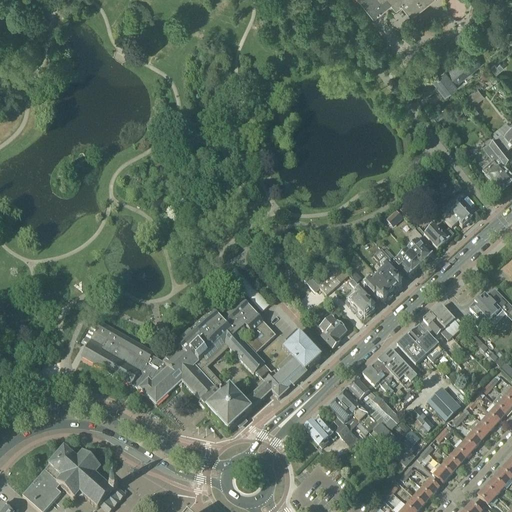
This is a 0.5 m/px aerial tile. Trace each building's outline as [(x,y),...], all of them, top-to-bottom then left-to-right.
[(357,0),(359,2),(373,20),(376,17),(386,9),(384,6),(388,3),(395,12),(401,7),(411,18),(418,13),(425,7),(433,0),(357,0)] [(446,75),(445,72),(433,81),(445,96),(458,85),(457,83),(479,65),(471,56),(453,70),(452,70),(446,75)] [(496,75),(500,71),(504,68),(500,63),(496,67),(495,65),(491,68),(496,75)] [(475,103),(484,97),(477,88),(469,94),(475,103)] [(433,115),(437,121),(441,117),(438,112),(433,115)] [(501,138),(495,143),(504,155),(510,150),(511,151),(511,133),(504,141),(501,138)] [(504,155),(495,143),(495,142),(483,153),(493,164),(482,174),(496,189),(494,191),(497,195),(499,193),(500,194),(511,184),(501,172),(511,163),(504,155)] [(433,203),(428,197),(423,201),(429,207),(433,203)] [(471,221),(471,220),(475,216),(467,207),(462,211),(458,206),(456,208),(451,203),(445,209),(449,214),(442,221),(451,231),(458,225),(462,230),(471,221)] [(398,224),(402,220),(396,213),(392,217),(398,224)] [(427,246),(429,244),(437,252),(448,242),(447,242),(453,237),(448,232),(443,237),(434,228),(424,237),(421,234),(418,236),(427,246)] [(427,246),(418,236),(414,232),(408,238),(408,239),(408,241),(409,242),(409,243),(409,244),(410,245),(413,248),(407,253),(420,268),(428,261),(432,257),(426,252),(430,248),(427,246)] [(420,268),(407,253),(395,264),(385,252),(381,255),(389,263),(392,267),(393,266),(398,271),(400,270),(408,278),(412,275),(413,275),(420,268)] [(389,263),(381,255),(379,253),(373,259),(378,265),(376,267),(380,271),(374,276),(391,295),(392,294),(393,295),(395,295),(398,292),(398,291),(397,290),(397,289),(398,289),(401,286),(397,282),(399,281),(386,266),(389,263)] [(326,298),(340,285),(346,280),(350,283),(348,285),(356,293),(347,301),(349,304),(358,314),(357,315),(357,316),(360,319),(362,320),(362,319),(364,320),(370,315),(374,312),(370,308),(374,304),(359,289),(352,281),(352,282),(339,267),(330,275),(317,287),(319,291),(326,298)] [(353,272),(348,267),(344,271),(349,276),(353,272)] [(354,273),(349,277),(356,284),(361,280),(354,273)] [(391,295),(374,276),(363,287),(376,302),(379,300),(382,304),(386,301),(385,300),(386,300),(387,301),(388,301),(391,298),(391,297),(390,295),(391,295)] [(308,278),(306,280),(303,282),(314,295),(319,291),(317,287),(308,278)] [(484,296),(469,311),(478,321),(474,325),(481,332),(488,325),(490,327),(492,329),(504,317),(511,324),(511,309),(494,292),(487,299),(484,296)] [(162,364),(151,358),(153,354),(100,325),(80,360),(131,388),(132,387),(136,390),(137,389),(139,391),(155,407),(178,386),(181,383),(183,385),(199,403),(198,405),(204,411),(205,410),(227,433),(235,426),(237,424),(243,419),(266,398),(271,393),(278,401),(288,391),(287,390),(273,375),(263,385),(243,403),(229,387),(223,392),(218,387),(221,385),(206,369),(212,364),(228,349),(253,376),(255,375),(260,380),(269,372),(264,366),(264,365),(258,358),(255,356),(275,338),(241,302),(220,321),(219,322),(213,315),(177,348),(178,349),(175,353),(174,352),(162,364)] [(431,316),(430,316),(444,331),(457,320),(452,315),(450,317),(441,308),(431,317),(431,316)] [(430,316),(419,327),(432,341),(437,337),(440,335),(447,343),(451,339),(444,331),(430,316)] [(325,335),(321,339),(332,351),(338,344),(337,343),(346,334),(337,324),(336,325),(331,319),(320,329),(325,335)] [(419,327),(407,338),(426,358),(431,364),(443,353),(438,347),(432,341),(419,327)] [(277,372),(273,375),(287,390),(291,386),(292,388),(306,375),(303,372),(307,369),(308,370),(320,359),(311,348),(312,347),(308,343),(306,344),(297,333),(284,345),(286,346),(282,350),(290,359),(277,372)] [(407,338),(396,348),(415,368),(426,358),(407,338)] [(503,357),(499,352),(495,356),(499,361),(503,357)] [(388,353),(378,363),(392,379),(398,384),(404,379),(409,385),(416,379),(391,353),(388,353)] [(378,363),(370,369),(387,387),(390,384),(389,382),(392,379),(378,363)] [(370,369),(362,377),(374,389),(378,386),(381,389),(382,389),(389,397),(393,393),(387,387),(370,369)] [(488,386),(492,389),(497,384),(493,380),(488,386)] [(369,394),(357,382),(346,393),(363,409),(370,402),(371,403),(375,400),(375,399),(374,399),(369,394)] [(471,398),(480,388),(475,384),(466,393),(471,398)] [(492,389),(488,386),(482,393),(486,397),(492,389)] [(511,390),(508,387),(500,396),(504,400),(511,406),(511,390)] [(442,391),(427,405),(445,424),(446,423),(452,417),(460,410),(442,391)] [(336,403),(368,434),(371,431),(373,433),(399,459),(396,461),(405,469),(415,459),(401,446),(401,445),(395,440),(380,425),(377,428),(376,427),(377,425),(367,416),(368,416),(345,394),(336,403)] [(500,396),(492,405),(496,408),(505,416),(511,408),(511,406),(504,400),(500,396)] [(473,403),(477,406),(481,401),(477,397),(473,403)] [(374,405),(390,420),(384,427),(389,433),(396,426),(396,427),(401,422),(384,407),(385,406),(379,400),(374,405)] [(336,403),(327,412),(336,420),(332,423),(337,429),(333,433),(350,451),(358,443),(350,434),(356,428),(365,438),(368,434),(336,403)] [(477,406),(473,403),(468,408),(472,412),(477,406)] [(432,428),(414,408),(404,418),(422,437),(432,428)] [(496,408),(488,417),(497,425),(505,416),(496,408)] [(456,420),(461,424),(465,418),(461,415),(456,420)] [(488,417),(481,426),(489,433),(497,425),(488,417)] [(327,441),(329,438),(333,443),(336,440),(332,436),(333,435),(319,420),(313,426),(312,424),(303,432),(318,449),(327,441)] [(461,424),(456,420),(452,425),(456,429),(461,424)] [(469,431),(473,434),(481,442),(489,433),(481,426),(476,422),(469,431)] [(440,436),(443,439),(448,434),(445,430),(440,436)] [(404,439),(413,447),(419,441),(410,432),(404,439)] [(473,434),(465,443),(474,451),(481,442),(473,434)] [(443,439),(440,436),(435,441),(438,444),(443,439)] [(465,443),(457,452),(466,459),(474,451),(465,443)] [(424,453),(428,457),(433,451),(429,448),(424,453)] [(65,482),(60,488),(74,501),(75,500),(75,501),(76,500),(75,499),(77,497),(78,498),(79,497),(78,497),(80,495),(82,497),(82,498),(82,499),(83,498),(86,500),(85,501),(86,501),(89,503),(88,504),(89,505),(90,504),(93,506),(92,507),(93,508),(93,507),(96,509),(95,510),(96,511),(97,510),(99,508),(104,511),(111,511),(125,497),(117,490),(118,489),(113,484),(109,489),(106,486),(105,485),(105,486),(102,483),(103,482),(102,482),(101,482),(98,480),(99,479),(98,479),(95,477),(97,475),(98,475),(99,475),(98,474),(100,472),(101,473),(101,472),(101,471),(83,454),(82,455),(81,454),(81,455),(81,456),(80,458),(79,457),(78,458),(79,459),(77,461),(64,449),(48,466),(49,467),(65,482)] [(457,452),(449,460),(458,468),(466,459),(457,452)] [(428,457),(424,453),(419,459),(423,462),(428,457)] [(446,464),(442,469),(450,477),(458,468),(449,460),(445,457),(442,461),(446,464)] [(511,479),(511,467),(508,464),(500,472),(510,481),(511,479)] [(438,473),(433,478),(442,486),(450,477),(442,469),(438,465),(434,470),(438,473)] [(65,482),(49,467),(22,498),(38,511),(45,511),(61,495),(56,492),(60,488),(65,482)] [(404,476),(407,479),(412,473),(409,470),(404,476)] [(510,481),(500,472),(493,481),(503,490),(510,481)] [(407,479),(404,476),(399,481),(403,484),(407,479)] [(493,481),(485,489),(495,498),(503,490),(493,481)] [(430,482),(421,491),(430,499),(438,490),(430,482)] [(393,488),(389,492),(393,496),(397,491),(393,488)] [(495,498),(485,489),(477,498),(487,507),(495,498)] [(430,499),(421,491),(414,500),(422,508),(430,499)] [(393,496),(389,492),(385,497),(388,501),(393,496)] [(418,511),(422,508),(414,500),(406,508),(409,511),(418,511)]
